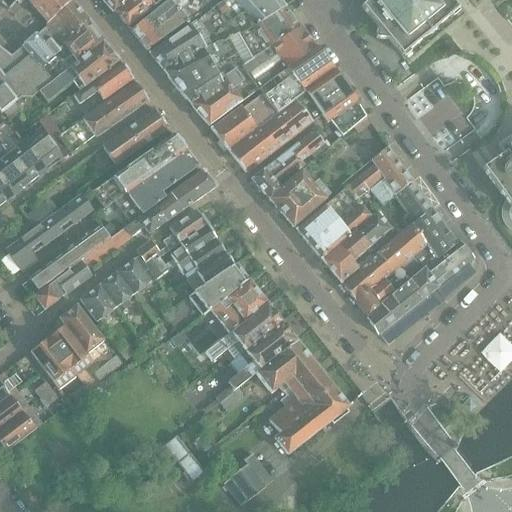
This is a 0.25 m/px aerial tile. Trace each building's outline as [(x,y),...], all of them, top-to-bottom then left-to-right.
[(0,0),(0,2),(8,11),(16,3),(19,5),(24,0),(25,0),(45,23),(71,3),(72,3),(69,0),(0,0)] [(103,0),(102,1),(112,12),(113,12),(115,14),(133,0),(103,0)] [(133,0),(115,14),(127,28),(162,0),(133,0)] [(213,3),(210,0),(171,0),(131,33),(146,52),(213,3)] [(238,37),(241,35),(255,27),(231,0),(210,0),(213,3),(217,0),(220,0),(222,3),(149,56),(166,77),(195,55),(219,41),(221,43),(233,35),(238,37)] [(231,0),(255,27),(286,8),(280,0),(231,0)] [(369,0),(360,7),(376,26),(375,39),(388,40),(401,57),(402,56),(399,52),(405,46),(409,51),(424,38),(431,35),(436,28),(451,15),(445,8),(451,3),(457,10),(458,9),(450,0),(369,0)] [(511,0),(469,0),(451,15),(436,28),(402,56),(401,57),(414,74),(396,88),(401,95),(406,103),(420,93),(437,80),(443,89),(445,87),(447,86),(449,85),(451,85),(453,85),(457,85),(461,86),(464,88),(468,91),(471,96),(472,100),(472,105),(472,109),(469,115),(464,119),(473,131),(455,143),(442,153),(446,158),(450,164),(469,151),(482,169),(503,154),(511,147),(511,0)] [(61,46),(88,24),(71,3),(45,23),(45,28),(35,36),(34,35),(21,47),(31,58),(41,69),(54,57),(64,49),(61,46)] [(286,9),(286,8),(255,27),(241,35),(244,40),(240,42),(252,59),(299,29),(286,9)] [(41,69),(52,83),(103,43),(88,24),(61,46),(64,49),(54,57),(41,69)] [(287,69),(315,49),(300,28),(299,29),(252,59),(240,42),(244,40),(241,35),(238,37),(233,35),(221,43),(219,41),(195,55),(166,77),(207,128),(279,75),(287,69)] [(52,83),(38,94),(39,95),(46,104),(72,83),(76,80),(83,89),(119,63),(106,46),(104,43),(103,43),(52,83)] [(19,49),(9,57),(0,49),(0,72),(4,78),(31,58),(21,47),(19,48),(19,49)] [(305,93),(334,71),(317,48),(315,49),(287,69),(291,74),(305,93)] [(0,72),(0,115),(2,113),(4,115),(8,121),(15,116),(20,113),(14,104),(19,100),(21,97),(32,98),(33,98),(38,94),(52,83),(41,69),(31,58),(4,78),(0,72)] [(135,83),(119,63),(83,89),(72,97),(79,106),(97,93),(105,105),(135,83)] [(366,117),(357,103),(334,71),(305,93),(321,115),(327,124),(330,123),(337,131),(334,133),(339,140),(353,128),(366,117)] [(291,104),(294,102),(305,93),(291,74),(283,80),(285,83),(278,88),(291,104)] [(98,137),(148,102),(135,83),(105,105),(83,120),(95,138),(98,137)] [(277,115),(291,104),(278,88),(264,98),(277,115)] [(310,124),(321,115),(305,93),(294,102),(310,124)] [(277,115),(264,98),(262,96),(247,107),(262,127),(277,115)] [(278,149),(310,124),(294,102),(291,104),(277,115),(262,127),(278,149)] [(258,130),(262,127),(247,107),(241,111),(241,110),(211,132),(228,153),(245,140),(258,130)] [(114,167),(168,130),(155,111),(102,149),(114,167)] [(46,116),(39,122),(53,142),(57,139),(61,136),(46,116)] [(367,118),(354,129),(359,135),(371,125),(367,118)] [(261,162),(278,149),(262,127),(258,130),(245,140),(261,162)] [(27,139),(24,142),(46,172),(63,159),(69,155),(69,154),(57,139),(53,142),(53,143),(52,143),(51,144),(40,130),(34,135),(36,137),(29,142),(27,139)] [(310,135),(251,182),(267,200),(301,172),(300,170),(304,166),(301,163),(304,160),(305,161),(312,156),(315,160),(331,148),(325,141),(322,143),(315,134),(310,135)] [(511,134),(497,145),(503,154),(482,169),(505,201),(503,204),(501,208),(500,211),(500,215),(500,219),(501,223),(503,226),(506,229),(509,232),(511,233),(511,134)] [(103,210),(114,203),(186,152),(173,136),(91,193),(103,210)] [(245,174),(261,162),(245,140),(228,153),(245,174)] [(20,145),(7,155),(30,185),(43,175),(46,172),(24,142),(20,145)] [(405,172),(389,150),(388,148),(379,155),(371,162),(374,166),(356,179),(367,193),(369,191),(382,180),(387,185),(405,172)] [(161,194),(198,168),(186,152),(114,203),(129,225),(165,199),(161,194)] [(0,178),(14,197),(30,185),(7,155),(0,160),(0,178)] [(215,188),(214,187),(202,172),(176,190),(165,199),(129,225),(109,239),(110,241),(70,270),(61,277),(55,281),(55,282),(33,298),(44,312),(57,301),(65,295),(65,296),(90,277),(86,271),(131,238),(144,228),(149,235),(215,188)] [(301,172),(267,200),(292,229),(325,201),(324,201),(324,200),(330,195),(318,180),(311,185),(306,179),(306,178),(302,173),(301,172)] [(395,198),(412,183),(405,172),(387,185),(382,180),(369,191),(383,208),(394,197),(395,198)] [(0,207),(13,198),(14,197),(0,178),(0,207)] [(356,202),(367,193),(356,179),(344,189),(295,233),(319,262),(371,219),(356,202)] [(432,209),(412,183),(395,198),(413,224),(431,210),(432,209)] [(71,226),(91,212),(81,197),(53,216),(41,226),(51,241),(61,235),(72,227),(71,226)] [(34,231),(41,226),(53,216),(44,204),(25,218),(34,231)] [(457,245),(431,210),(413,224),(409,227),(437,262),(457,245)] [(138,252),(136,253),(139,257),(144,265),(155,257),(158,260),(161,257),(169,252),(178,245),(206,226),(196,213),(196,212),(169,231),(173,235),(162,243),(166,248),(158,253),(151,243),(138,252)] [(350,264),(391,230),(377,214),(371,219),(319,262),(333,278),(350,264)] [(109,238),(116,234),(109,224),(102,229),(109,238)] [(42,247),(51,241),(41,226),(34,231),(5,252),(21,273),(37,262),(32,256),(43,248),(42,247)] [(155,257),(144,265),(148,271),(156,281),(159,279),(171,271),(177,267),(201,250),(215,239),(206,226),(178,245),(181,249),(169,258),(172,261),(163,268),(158,260),(155,257)] [(109,239),(101,227),(57,259),(60,264),(64,262),(70,270),(110,241),(109,239)] [(356,272),(340,285),(355,304),(384,281),(414,257),(424,270),(425,271),(430,267),(431,267),(437,262),(409,227),(356,272)] [(201,250),(177,267),(184,277),(185,276),(187,279),(225,253),(224,252),(224,251),(215,239),(201,250)] [(474,261),(469,255),(460,243),(457,245),(437,262),(431,267),(430,267),(425,271),(424,270),(394,293),(365,317),(378,336),(474,261)] [(187,279),(185,281),(195,294),(235,266),(234,264),(225,253),(187,279)] [(120,271),(117,274),(133,295),(137,293),(149,283),(150,285),(153,284),(156,281),(148,271),(144,265),(139,257),(135,260),(120,271)] [(61,277),(70,270),(64,262),(60,264),(57,259),(51,263),(61,277)] [(55,281),(61,277),(51,263),(29,280),(39,293),(55,281)] [(340,285),(356,272),(350,264),(333,278),(339,285),(340,285)] [(195,294),(189,298),(203,317),(210,312),(248,282),(235,266),(195,294)] [(101,285),(100,286),(117,308),(117,307),(133,295),(117,274),(101,285)] [(31,299),(39,293),(29,280),(21,286),(31,299)] [(365,317),(394,293),(384,281),(355,304),(363,314),(365,317)] [(248,282),(210,312),(227,334),(266,305),(248,282)] [(83,299),(80,301),(96,324),(117,308),(100,286),(90,294),(88,293),(83,296),(83,299)] [(158,296),(152,300),(157,307),(166,301),(166,296),(163,292),(158,296)] [(211,347),(196,358),(200,363),(207,358),(211,363),(226,351),(234,361),(281,325),(266,305),(227,334),(229,336),(227,337),(226,337),(221,341),(222,342),(220,343),(219,341),(211,347)] [(86,355),(87,355),(104,342),(76,306),(58,320),(63,327),(64,327),(86,355)] [(171,324),(175,311),(174,309),(164,316),(170,324),(171,324)] [(163,335),(166,332),(160,325),(157,327),(163,335)] [(224,391),(214,399),(215,400),(219,405),(220,404),(237,391),(256,376),(297,344),(296,343),(281,325),(234,361),(229,365),(237,376),(227,384),(230,388),(225,392),(224,391)] [(92,363),(87,355),(86,355),(64,327),(63,327),(47,340),(75,376),(92,363)] [(156,340),(163,335),(157,327),(150,332),(156,340)] [(178,336),(169,342),(175,349),(183,343),(178,336)] [(57,390),(75,376),(47,340),(29,354),(57,390)] [(297,344),(256,376),(271,395),(279,389),(282,393),(289,388),(290,389),(316,369),(297,344)] [(125,362),(132,356),(127,348),(119,354),(125,362)] [(19,371),(29,364),(24,357),(14,365),(19,371)] [(110,374),(121,365),(115,357),(104,366),(110,374)] [(164,385),(170,380),(158,365),(152,370),(164,385)] [(98,382),(110,374),(104,366),(92,374),(98,382)] [(286,409),(269,422),(280,436),(274,441),(286,456),(347,408),(316,369),(290,389),(289,388),(282,393),(285,398),(280,402),(286,409)] [(0,403),(15,392),(2,375),(0,376),(0,403)] [(39,400),(51,391),(45,384),(34,392),(39,400)] [(78,403),(89,395),(83,387),(72,396),(78,403)] [(46,408),(57,399),(51,391),(39,400),(46,408)] [(237,391),(220,404),(225,412),(233,406),(243,398),(237,391)] [(0,429),(28,409),(15,393),(15,392),(0,403),(0,429)] [(463,404),(460,408),(467,415),(468,416),(477,408),(468,399),(467,401),(464,398),(462,401),(461,402),(463,404)] [(0,447),(5,454),(41,426),(28,409),(0,429),(0,447)] [(184,470),(195,461),(177,438),(163,449),(169,456),(172,456),(184,470)] [(263,489),(273,481),(252,455),(242,463),(245,467),(230,480),(223,486),(240,507),(247,502),(248,502),(263,490),(263,489)] [(205,472),(195,461),(184,470),(185,473),(183,474),(191,484),(205,472)]
